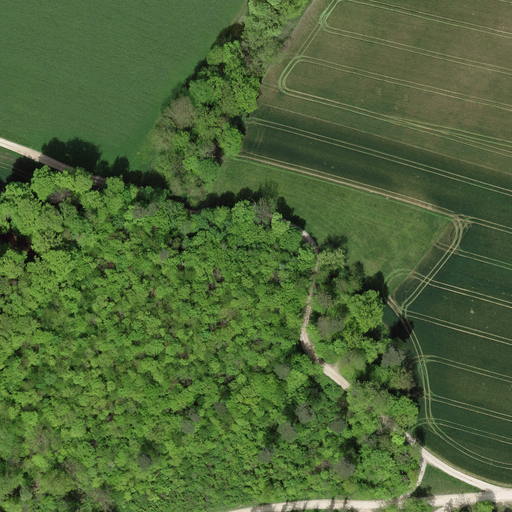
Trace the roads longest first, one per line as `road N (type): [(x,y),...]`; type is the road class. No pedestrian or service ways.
road 1 (track): [(0,146),(178,211),(257,213),(303,234),(316,259),(303,330),(312,356),(419,450),(504,493)]
road 2 (track): [(511,493),(251,511)]
road 3 (track): [(240,0),(114,184)]
